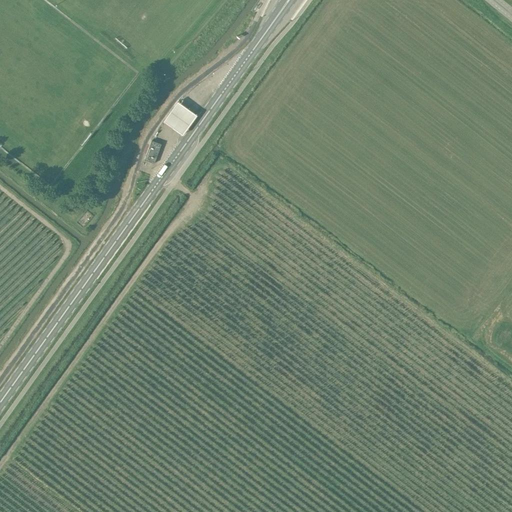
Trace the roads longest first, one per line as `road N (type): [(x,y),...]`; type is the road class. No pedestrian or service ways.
road 1 (primary): [(0,401),(290,0)]
road 2 (track): [(62,511),(2,466),(194,196),(174,181)]
